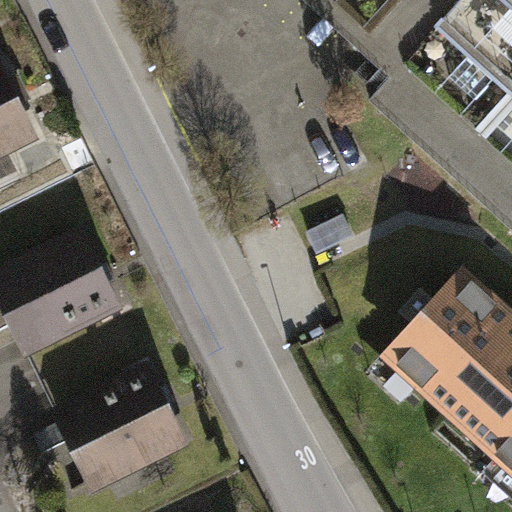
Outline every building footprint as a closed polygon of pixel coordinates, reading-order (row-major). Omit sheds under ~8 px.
[(473,0),(443,34),(511,92),(511,8),(502,0),(473,0)] [(511,0),(502,0),(511,8),(511,0)] [(0,79),(0,170),(36,153),(0,79)] [(511,160),(511,140),(502,151),(511,160)] [(89,226),(0,268),(0,300),(27,355),(128,305),(89,226)] [(511,319),(463,275),(391,354),(511,464),(511,319)] [(160,363),(59,413),(96,489),(197,439),(160,363)]
